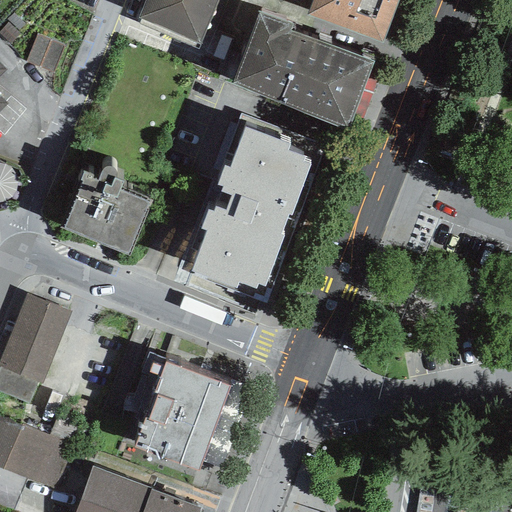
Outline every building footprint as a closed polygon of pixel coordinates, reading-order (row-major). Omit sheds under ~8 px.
[(144,0),(137,17),(199,41),(216,0),(144,0)] [(397,0),(310,0),(308,5),(306,13),(381,41),(397,0)] [(291,23),(258,10),(230,81),(346,127),(372,63),(288,30),(291,23)] [(56,64),(67,34),(40,24),(29,53),(56,64)] [(288,142),(244,126),(229,165),(223,163),(190,248),(198,251),(191,269),(236,286),(238,279),(255,286),(257,281),(264,283),(283,235),(279,233),(287,213),(290,214),(309,164),(301,161),(303,156),(285,149),(288,142)] [(98,177),(82,170),(59,226),(127,254),(149,200),(120,188),(121,186),(123,180),(115,176),(116,174),(116,169),(115,166),(113,165),(108,164),(105,165),(102,166),(98,177)] [(71,311),(26,293),(0,355),(0,365),(37,381),(41,383),(71,311)] [(229,384),(165,361),(134,445),(198,469),(229,384)] [(0,391),(28,403),(37,381),(0,365),(0,391)] [(73,444),(0,415),(0,467),(55,489),(73,444)] [(74,511),(140,511),(150,487),(92,466),(74,511)] [(150,487),(140,511),(197,511),(200,506),(150,487)]
